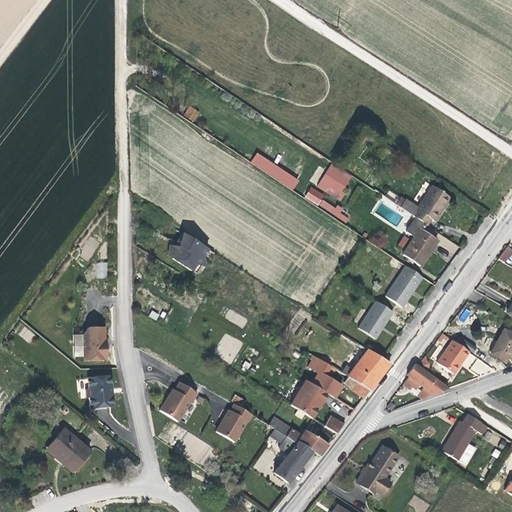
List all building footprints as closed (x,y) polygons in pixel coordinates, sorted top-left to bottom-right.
[(188,107),(184,116),(195,121),(199,111),(188,107)] [(257,152),(250,163),(293,190),(299,180),(257,152)] [(337,176),(323,195),(333,202),(347,183),(337,176)] [(304,199),(320,205),(324,193),(309,187),(304,199)] [(414,216),(425,223),(431,218),(434,220),(438,215),(450,198),(434,187),(414,216)] [(349,216),(324,198),(319,205),(345,222),(349,216)] [(425,223),(414,216),(406,229),(414,235),(402,253),(419,266),(426,256),(437,241),(420,228),(425,223)] [(182,235),(178,243),(179,244),(177,247),(172,246),(170,259),(190,271),(194,264),(199,265),(200,258),(206,249),(182,235)] [(404,248),(408,238),(402,235),(398,246),(404,248)] [(506,247),(497,260),(502,263),(511,251),(506,247)] [(106,278),(107,263),(96,263),(96,278),(106,278)] [(194,274),(199,265),(194,264),(190,271),(194,274)] [(420,281),(402,269),(384,296),(402,308),(413,291),(420,281)] [(383,326),(392,312),(374,301),(358,326),(375,338),(383,326)] [(111,360),(110,347),(107,347),(107,340),(106,327),(91,328),(86,335),(87,363),(111,360)] [(504,361),(511,347),(511,332),(504,328),(496,343),(490,353),(504,361)] [(465,351),(448,340),(439,353),(433,363),(450,374),(465,351)] [(346,377),(368,390),(376,378),(388,364),(357,344),(353,352),(361,357),(351,370),(344,366),(340,373),(346,377)] [(467,368),(475,357),(471,354),(462,365),(467,368)] [(307,368),(312,371),(319,360),(312,355),(309,359),(311,360),(307,368)] [(470,371),(484,377),(489,366),(475,359),(470,371)] [(316,374),(311,383),(328,394),(333,397),(337,390),(341,384),(325,374),(326,370),(332,374),(334,369),(319,360),(312,371),(316,374)] [(445,388),(413,364),(405,375),(407,377),(401,384),(408,389),(412,384),(415,387),(417,383),(421,387),(415,394),(420,397),(445,388)] [(115,404),(115,393),(113,393),(112,383),(114,383),(113,373),(90,374),(90,386),(88,386),(88,394),(91,394),(92,405),(115,404)] [(356,395),(361,398),(368,390),(346,377),(343,382),(346,385),(357,393),(356,395)] [(321,405),(328,394),(311,383),(304,379),(290,402),(314,418),(321,405)] [(182,404),(173,419),(191,431),(204,410),(205,411),(210,402),(193,391),(188,399),(186,398),(182,404)] [(390,401),(386,406),(392,410),(396,406),(390,401)] [(265,424),(248,413),(243,420),(242,419),(229,440),(247,451),(260,430),(261,431),(265,424)] [(329,416),(322,426),(334,434),(342,424),(329,416)] [(489,429),(469,417),(462,428),(459,425),(456,430),(441,456),(466,471),(476,454),(468,448),(475,436),(483,441),(489,429)] [(271,419),(267,425),(285,436),(289,430),(271,419)] [(312,436),(316,431),(311,428),(308,426),(304,431),(312,436)] [(65,427),(52,444),(69,458),(67,461),(77,470),(92,450),(65,427)] [(299,467),(311,452),(297,442),(295,443),(285,437),(273,429),(269,435),(280,443),(277,448),(286,454),(272,472),(286,483),(299,467)] [(311,452),(317,456),(330,439),(316,431),(312,436),(304,431),(300,436),(289,430),(285,436),(285,437),(295,443),(297,442),(311,452)] [(69,458),(52,444),(47,449),(67,465),(76,472),(77,470),(67,461),(69,458)] [(377,491),(380,493),(389,480),(386,478),(398,458),(385,448),(373,465),(370,463),(365,470),(357,483),(374,494),(377,491)] [(389,480),(380,493),(385,497),(393,483),(389,480)]
